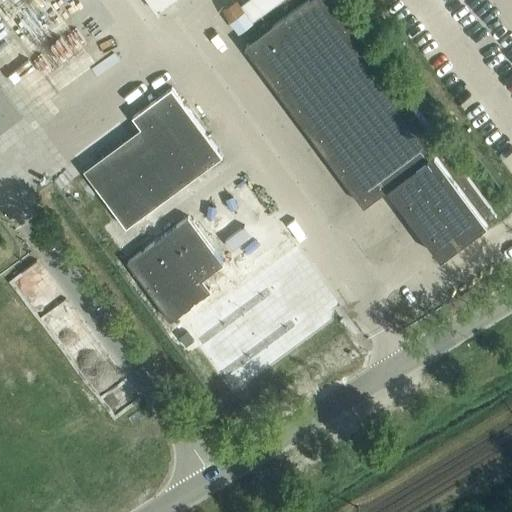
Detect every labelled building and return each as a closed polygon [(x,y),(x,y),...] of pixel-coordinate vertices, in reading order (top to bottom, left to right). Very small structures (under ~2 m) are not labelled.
[(262,13),(282,0),(248,0),(231,12),(249,39),(270,25),(262,13)] [(389,188),(442,258),(497,218),(335,0),(308,0),(246,46),(364,206),(389,188)] [(95,187),(126,228),(223,157),(172,88),(150,104),(132,117),(152,144),(95,187)] [(127,262),(238,412),(341,336),(315,301),(252,347),(212,293),(202,280),(223,264),(188,217),(127,262)] [(511,238),(499,244),(506,259),(511,256),(511,238)]
